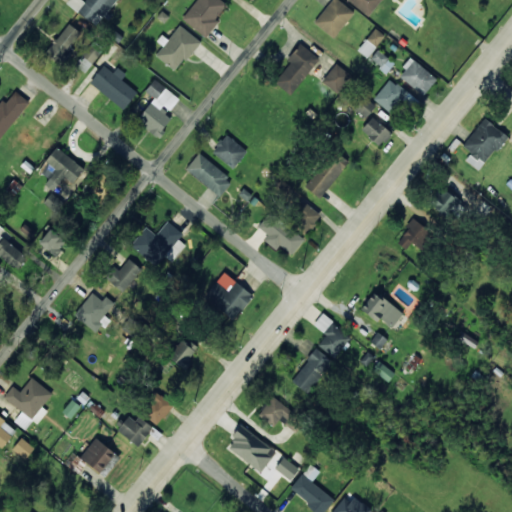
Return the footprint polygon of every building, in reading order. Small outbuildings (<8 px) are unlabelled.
[(116,0),(85,0),(76,11),(96,26),(116,0)] [(227,4),(221,0),(196,0),(182,18),(206,37),(219,21),(215,18),(227,4)] [(354,13),(338,0),(331,0),(314,22),(333,38),(354,13)] [(45,53),(57,63),(81,33),(69,23),(45,53)] [(200,40),(179,25),(166,43),(165,42),(155,56),(177,71),(200,40)] [(385,36),(375,28),(357,50),(367,57),(385,36)] [(291,62),(274,81),(290,95),(320,59),(300,43),(287,59),(291,62)] [(75,65),(85,72),(99,52),(89,45),(75,65)] [(386,73),(394,63),(377,50),(370,59),(386,73)] [(436,78),(411,58),(398,75),(423,95),(436,78)] [(338,93),(351,75),(335,63),(322,81),(338,93)] [(118,67),(113,73),(104,65),(90,82),(123,110),(137,93),(121,79),(126,74),(118,67)] [(389,113),(403,98),(405,100),(409,95),(391,78),(373,98),(389,113)] [(179,98),(154,79),(145,91),(154,98),(137,120),(158,137),(174,117),(168,112),(179,98)] [(0,138),(29,106),(13,93),(6,102),(3,100),(0,103),(0,138)] [(375,106),(363,96),(354,109),(366,118),(375,106)] [(390,132),(372,117),(361,130),(379,145),(390,132)] [(465,160),(479,171),(507,135),(484,118),(463,145),(471,152),(465,160)] [(212,151),(233,168),(247,151),(226,134),(212,151)] [(49,178),(45,184),(53,190),(64,176),(73,183),(84,168),(57,147),(38,170),(49,178)] [(347,159),(330,149),(307,189),(323,199),(347,159)] [(186,170),(220,195),(233,179),(197,153),(186,170)] [(110,178),(98,176),(94,197),(106,199),(110,178)] [(462,203),(443,187),(430,203),(450,219),(462,203)] [(55,211),(62,201),(51,192),(44,203),(55,211)] [(305,233),(321,215),(302,200),(287,217),(305,233)] [(291,255),(304,240),(270,211),(258,226),(268,235),(264,240),(276,250),(280,245),(291,255)] [(406,249),(411,242),(419,248),(431,233),(414,219),(396,241),(406,249)] [(183,233),(167,221),(156,235),(146,226),(131,245),(155,266),(164,255),(172,261),(185,245),(178,239),(183,233)] [(30,238),(34,231),(26,225),(21,232),(30,238)] [(54,255),(66,241),(51,229),(39,243),(54,255)] [(0,244),(0,255),(16,269),(27,257),(5,238),(0,244)] [(104,277),(124,292),(142,268),(128,258),(120,270),(113,265),(104,277)] [(205,295),(233,319),(253,296),(225,272),(205,295)] [(361,309),(378,322),(381,319),(391,327),(403,314),(375,291),(361,309)] [(114,303),(105,296),(102,300),(92,292),(74,314),(97,333),(108,319),(104,315),(114,303)] [(326,334),(318,345),(335,358),(351,336),(321,314),(313,324),(326,334)] [(381,349),(387,339),(376,332),(370,342),(381,349)] [(459,338),(474,348),(478,342),(463,332),(459,338)] [(168,357),(183,368),(199,347),(184,336),(168,357)] [(309,393),(332,360),(315,348),(292,382),(309,393)] [(421,359),(413,352),(403,363),(412,370),(421,359)] [(388,382),(395,373),(378,361),(372,370),(388,382)] [(14,421),(25,430),(33,420),(38,424),(47,411),(42,407),(52,393),(31,377),(20,391),(13,385),(4,397),(22,411),(14,421)] [(173,403),(156,392),(142,414),(159,425),(173,403)] [(274,426),(278,420),(284,423),(292,410),(270,397),(258,416),(274,426)] [(71,418),(80,406),(71,399),(62,412),(71,418)] [(131,412),(118,430),(138,447),(152,429),(131,412)] [(0,445),(3,447),(16,428),(0,417),(0,445)] [(300,423),(289,417),(285,425),(296,431),(300,423)] [(227,445),(260,472),(271,459),(266,455),(271,448),(243,425),(227,445)] [(80,457),(100,473),(116,454),(96,437),(80,457)] [(13,450),(27,458),(34,447),(20,438),(13,450)] [(275,468),(290,480),(300,469),(284,456),(275,468)] [(320,471),(309,463),(290,490),(319,511),(324,511),(334,499),(312,482),(320,471)] [(370,511),(347,493),(331,511),(370,511)]
